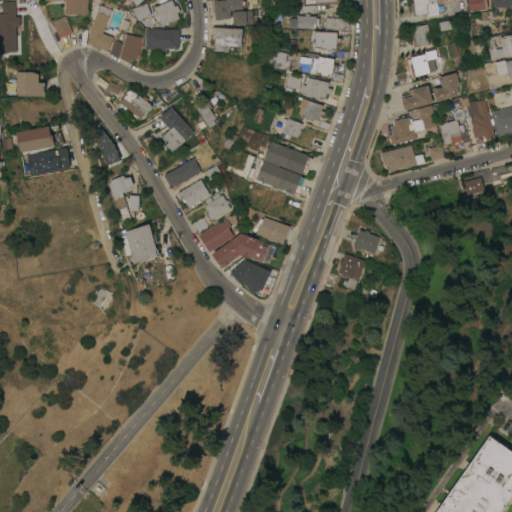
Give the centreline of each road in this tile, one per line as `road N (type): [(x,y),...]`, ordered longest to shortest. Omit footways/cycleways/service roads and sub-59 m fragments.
road 1 (residential): [(67,61),(219,286),(282,326)]
road 2 (residential): [(372,189),(404,237),(412,271),(351,511)]
road 3 (residential): [(239,303),(80,486)]
road 4 (residential): [(67,61),(62,78),(74,141),(110,257)]
road 5 (residential): [(194,0),(197,44),(175,77),(147,82),(92,56),(67,61)]
road 6 (residential): [(336,184),(384,187),(511,149)]
